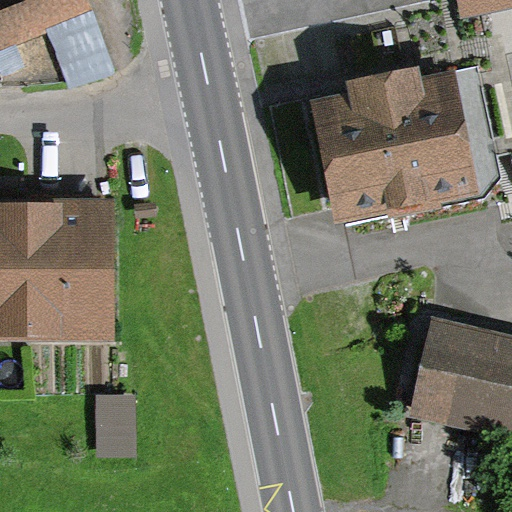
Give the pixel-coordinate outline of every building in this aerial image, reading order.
[(0,55),(47,37),(94,18),(87,0),(44,0),(0,17),(0,55)] [(117,76),(94,18),(47,37),(70,94),(117,76)] [(346,211),(465,185),(444,84),(325,110),(346,211)] [(0,334),(116,333),(109,210),(0,211),(0,334)] [(411,426),(511,446),(511,342),(432,326),(411,426)]
